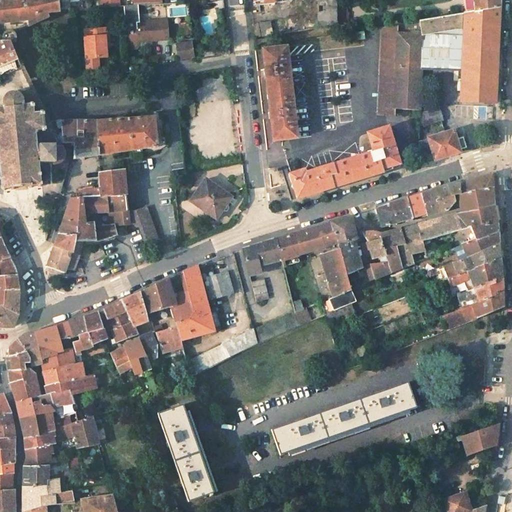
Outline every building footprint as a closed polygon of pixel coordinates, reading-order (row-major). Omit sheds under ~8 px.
[(24,0),(0,2),(0,25),(1,25),(3,23),(5,23),(7,23),(9,24),(11,25),(12,27),(13,29),(46,19),(46,16),(58,14),(56,0),(24,0)] [(98,0),(100,10),(118,7),(116,0),(98,0)] [(317,0),(316,29),(334,26),(334,0),(317,0)] [(470,0),(469,13),(499,8),(499,0),(470,0)] [(138,41),(169,38),(166,18),(135,21),(133,6),(122,7),(124,26),(127,51),(135,50),(138,45),(138,41)] [(424,69),(449,69),(449,73),(460,73),(460,102),(462,102),(467,102),(495,103),(499,8),(469,13),(462,14),(459,15),(422,21),(421,35),(420,68),(419,72),(424,72),(424,69)] [(396,25),(394,68),(420,68),(421,35),(418,21),(408,23),(396,25)] [(86,54),(87,64),(99,63),(99,53),(107,52),(106,42),(110,41),(109,31),(108,22),(85,23),(86,33),(85,33),(86,54)] [(0,54),(0,55),(15,50),(9,39),(10,38),(11,37),(12,36),(13,35),(13,33),(13,32),(13,30),(13,29),(12,27),(11,25),(9,24),(7,23),(5,23),(3,23),(1,25),(0,25),(0,54)] [(257,26),(259,39),(272,37),(270,24),(257,26)] [(382,27),(377,114),(394,115),(394,110),(392,110),(394,68),(396,25),(382,27)] [(176,57),(192,55),(190,40),(174,42),(176,57)] [(270,117),(272,140),(294,138),(285,49),(262,52),(264,65),(270,117)] [(0,74),(23,67),(15,50),(0,55),(2,66),(0,66),(0,74)] [(394,68),(392,110),(394,110),(418,110),(419,72),(420,68),(394,68)] [(36,131),(39,162),(51,162),(56,162),(57,145),(61,145),(59,142),(50,122),(40,101),(34,90),(21,94),(23,97),(24,100),(24,104),(33,104),(34,112),(43,112),(45,131),(36,131)] [(23,97),(21,94),(18,92),(15,91),(11,91),(8,92),(5,94),(3,97),(3,99),(2,102),(2,107),(0,106),(0,172),(1,189),(10,188),(18,188),(21,187),(32,187),(41,186),(39,162),(36,131),(45,131),(43,112),(34,112),(33,104),(24,104),(24,100),(23,97)] [(419,114),(422,127),(440,122),(442,121),(439,109),(419,114)] [(190,124),(192,143),(200,143),(201,161),(229,158),(228,149),(230,149),(229,138),(227,138),(225,116),(196,119),(197,123),(190,124)] [(50,122),(59,142),(63,142),(64,143),(72,143),(74,159),(122,151),(157,146),(154,117),(108,119),(60,120),(50,122)] [(291,182),(296,199),(383,173),(382,169),(398,164),(388,128),(368,134),(373,153),(320,169),(318,164),(288,174),(290,182),(291,182)] [(427,139),(418,142),(417,164),(434,160),(459,153),(458,150),(465,148),(462,137),(455,139),(453,130),(427,138),(427,139)] [(57,145),(56,162),(56,165),(61,164),(64,161),(66,157),(67,153),(63,146),(61,145),(57,145)] [(408,164),(411,172),(416,170),(414,163),(408,164)] [(75,191),(70,199),(113,195),(115,211),(128,210),(124,170),(99,173),(99,188),(75,191)] [(461,196),(461,199),(493,190),(492,176),(460,185),(461,196)] [(204,179),(189,201),(217,219),(230,197),(204,179)] [(448,189),(451,199),(455,197),(461,196),(460,185),(448,189)] [(448,189),(439,192),(442,201),(451,199),(448,189)] [(462,211),(463,214),(495,206),(494,203),(493,190),(461,199),(462,211)] [(439,192),(420,197),(423,206),(442,201),(439,192)] [(66,209),(62,220),(77,220),(76,218),(90,218),(89,214),(104,212),(113,211),(115,211),(113,195),(70,199),(66,209)] [(406,201),(411,219),(425,215),(423,206),(420,197),(406,201)] [(425,215),(425,217),(443,212),(456,202),(455,197),(451,199),(442,201),(423,206),(425,215)] [(376,210),(382,227),(405,221),(406,222),(412,220),(411,219),(406,201),(376,210)] [(456,215),(463,233),(496,222),(495,206),(463,214),(456,215)] [(139,227),(147,249),(159,245),(146,208),(134,213),(139,227)] [(116,218),(117,225),(129,224),(128,212),(128,210),(115,211),(116,218)] [(129,224),(130,231),(139,227),(134,213),(128,212),(129,224)] [(416,226),(426,258),(433,255),(429,244),(463,233),(456,215),(416,226)] [(342,230),(355,273),(361,270),(360,268),(354,246),(353,242),(356,241),(349,218),(339,221),(342,230)] [(60,227),(57,235),(76,242),(83,242),(96,242),(99,242),(116,236),(113,226),(92,228),(91,223),(77,222),(77,220),(62,220),(60,227)] [(329,223),(333,233),(342,230),(339,221),(329,223)] [(467,243),(497,233),(496,222),(463,233),(467,243)] [(275,239),(282,260),(330,245),(331,249),(328,250),(328,252),(338,250),(333,233),(329,223),(275,239)] [(407,248),(413,263),(426,258),(416,226),(408,228),(401,230),(407,248)] [(338,250),(347,277),(355,273),(342,230),(333,233),(338,250)] [(380,240),(385,255),(397,251),(407,248),(401,230),(381,235),(372,232),(367,232),(362,233),(367,243),(380,240)] [(460,245),(465,257),(498,245),(497,233),(467,243),(460,245)] [(47,261),(45,266),(65,273),(67,271),(74,270),(80,255),(83,242),(76,242),(57,235),(47,261)] [(243,250),(251,278),(262,275),(259,268),(282,260),(275,239),(243,250)] [(368,248),(371,259),(385,255),(380,240),(367,243),(368,248)] [(443,274),(444,280),(447,279),(462,272),(468,270),(499,259),(498,245),(465,257),(457,260),(451,262),(455,270),(443,274)] [(452,248),(457,260),(465,257),(460,245),(452,248)] [(328,300),(333,313),(351,303),(350,289),(347,277),(338,250),(328,252),(318,255),(332,297),(328,300)] [(0,252),(0,259),(8,257),(5,251),(0,252)] [(397,251),(385,255),(387,262),(380,263),(369,265),(374,279),(403,267),(397,251)] [(0,270),(13,267),(10,262),(8,257),(0,259),(0,270)] [(470,279),(472,290),(500,279),(499,259),(468,270),(462,272),(447,279),(450,286),(470,279)] [(361,270),(366,283),(374,279),(369,265),(360,268),(361,270)] [(170,307),(175,325),(181,348),(183,353),(186,352),(183,341),(215,333),(195,266),(179,274),(183,291),(175,295),(172,296),(174,306),(170,307)] [(13,267),(0,270),(0,278),(15,274),(14,272),(13,267)] [(432,270),(434,276),(441,274),(439,267),(432,270)] [(0,291),(17,290),(17,286),(15,274),(0,278),(0,291)] [(204,280),(209,299),(233,293),(228,274),(204,280)] [(142,293),(148,314),(170,307),(174,306),(172,296),(175,295),(170,278),(142,293)] [(456,296),(459,309),(471,304),(501,292),(500,279),(472,290),(456,296)] [(267,281),(252,285),(254,292),(268,287),(267,281)] [(268,287),(254,292),(256,297),(270,293),(268,287)] [(0,306),(3,307),(17,313),(17,302),(17,290),(0,291),(0,306)] [(470,319),(471,321),(487,315),(503,308),(501,292),(471,304),(475,315),(470,316),(470,319)] [(258,305),(272,300),(270,293),(256,297),(258,305)] [(120,302),(133,326),(147,322),(146,315),(139,294),(120,302)] [(293,303),(296,312),(303,309),(300,301),(293,303)] [(103,310),(110,329),(133,326),(120,302),(103,310)] [(445,328),(445,329),(470,319),(470,316),(475,315),(471,304),(459,309),(441,316),(445,328)] [(0,326),(12,327),(15,320),(17,313),(3,307),(0,306),(0,326)] [(296,312),(300,325),(309,321),(305,309),(303,309),(296,312)] [(253,329),(258,343),(300,325),(296,312),(253,329)] [(87,331),(91,343),(103,339),(97,313),(83,318),(87,331)] [(424,332),(426,335),(445,328),(441,316),(425,323),(428,330),(424,332)] [(67,324),(70,336),(77,334),(87,331),(83,318),(67,324)] [(55,327),(58,340),(70,336),(67,324),(55,327)] [(155,333),(161,355),(181,348),(175,325),(155,333)] [(113,338),(115,343),(137,335),(133,326),(110,329),(113,338)] [(32,334),(40,360),(53,356),(53,353),(61,351),(58,340),(55,327),(32,334)] [(185,362),(190,377),(243,350),(247,348),(258,343),(253,329),(220,344),(221,346),(185,362)] [(70,341),(74,353),(77,352),(76,348),(91,343),(87,331),(77,334),(78,338),(70,341)] [(17,339),(22,365),(28,364),(29,366),(41,364),(40,360),(32,334),(31,332),(23,334),(17,339)] [(139,360),(143,374),(151,371),(149,364),(156,361),(156,357),(157,348),(150,333),(145,335),(142,336),(139,339),(146,357),(139,360)] [(9,347),(11,369),(22,370),(22,365),(17,339),(9,347)] [(133,367),(138,380),(143,378),(142,374),(143,374),(139,360),(146,357),(139,339),(125,345),(133,367)] [(41,364),(43,372),(80,361),(77,352),(74,353),(70,341),(68,342),(70,348),(61,351),(53,353),(53,356),(40,360),(41,364)] [(116,366),(119,372),(133,367),(125,345),(123,345),(123,348),(117,350),(110,353),(116,366)] [(41,377),(43,387),(86,374),(82,361),(80,361),(43,372),(43,376),(41,377)] [(11,390),(14,402),(30,399),(30,402),(38,400),(39,405),(47,405),(53,411),(60,418),(75,413),(71,395),(69,391),(43,395),(38,396),(33,375),(26,370),(22,370),(11,369),(8,373),(11,390)] [(41,387),(43,395),(69,391),(71,395),(99,388),(94,371),(86,374),(43,387),(41,387)] [(160,383),(163,392),(169,389),(166,380),(160,383)] [(273,431),(282,458),(417,410),(408,384),(273,431)] [(14,402),(18,417),(33,414),(50,411),(53,411),(47,405),(39,405),(38,400),(30,402),(30,399),(14,402)] [(157,416),(190,503),(218,492),(189,412),(186,413),(183,406),(157,416)] [(0,412),(0,423),(10,422),(9,413),(8,410),(0,412)] [(23,436),(25,451),(48,445),(48,444),(46,434),(73,427),(72,422),(78,421),(75,413),(60,418),(51,417),(50,411),(33,414),(37,433),(23,436)] [(18,417),(23,436),(37,433),(33,414),(18,417)] [(75,436),(77,449),(92,446),(98,445),(91,417),(78,421),(72,422),(73,427),(75,436)] [(0,423),(0,438),(13,436),(10,422),(0,423)] [(461,442),(465,456),(494,447),(498,425),(456,439),(457,443),(461,442)] [(46,434),(48,444),(75,436),(73,427),(46,434)] [(0,448),(0,449),(13,451),(13,436),(0,438),(0,448)] [(22,466),(47,465),(50,465),(54,465),(52,454),(50,454),(48,445),(25,451),(25,459),(22,466)] [(0,449),(0,474),(11,474),(12,474),(12,463),(2,463),(0,449)] [(0,449),(2,463),(12,463),(14,463),(13,451),(0,449)] [(22,487),(51,482),(47,465),(22,466),(22,487)] [(69,478),(68,472),(68,465),(65,465),(58,465),(54,465),(50,465),(53,481),(58,480),(60,480),(69,478)] [(82,473),(86,490),(108,484),(103,467),(82,473)] [(0,474),(0,490),(11,491),(11,474),(0,474)] [(22,487),(22,511),(46,507),(74,505),(73,494),(61,494),(58,480),(53,481),(51,482),(22,487)] [(0,490),(0,510),(14,510),(13,491),(11,491),(0,490)] [(21,511),(114,511),(109,490),(101,492),(102,498),(81,501),(83,511),(46,511),(46,507),(22,511),(21,511)] [(484,511),(485,506),(470,511),(464,493),(443,501),(446,511),(484,511)] [(511,511),(511,497),(506,496),(503,511),(511,511)] [(166,511),(176,511),(172,497),(163,499),(166,511)]
